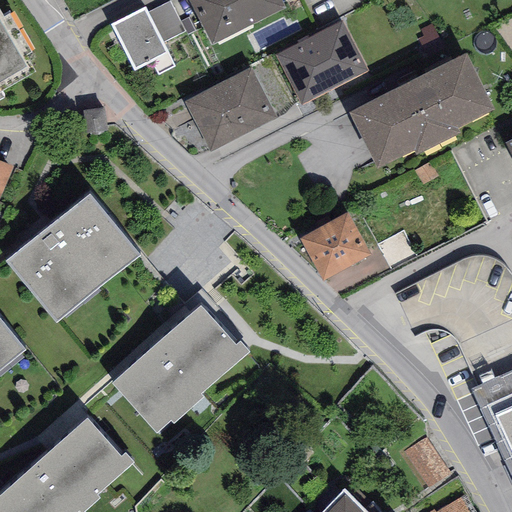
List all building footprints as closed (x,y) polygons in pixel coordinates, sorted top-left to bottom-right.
[(186,0),(210,48),(284,11),(278,0),(186,0)] [(170,2),(147,13),(162,43),(185,32),(170,2)] [(145,9),(110,27),(133,73),(168,56),(162,43),(147,13),(145,9)] [(0,103),(4,101),(0,95),(35,76),(25,59),(30,57),(9,19),(4,22),(0,15),(0,103)] [(343,24),(274,60),(300,109),(368,73),(343,24)] [(402,90),(350,116),(378,171),(413,154),(416,160),(460,137),(457,131),(494,113),(466,58),(415,83),(409,73),(397,80),(402,90)] [(276,121),(250,69),(182,104),(209,155),(276,121)] [(0,199),(13,169),(0,163),(0,199)] [(139,260),(91,198),(5,265),(54,327),(139,260)] [(347,216),(300,241),(322,282),(369,257),(347,216)] [(246,359),(201,308),(111,386),(156,438),(246,359)] [(0,374),(25,354),(0,324),(0,374)] [(511,373),(471,393),(511,481),(511,373)] [(82,511),(129,469),(86,422),(0,499),(0,511),(82,511)] [(449,475),(425,438),(403,452),(428,489),(449,475)] [(475,511),(466,495),(438,511),(434,511),(434,510),(430,511),(475,511)] [(358,511),(344,499),(331,511),(358,511)]
